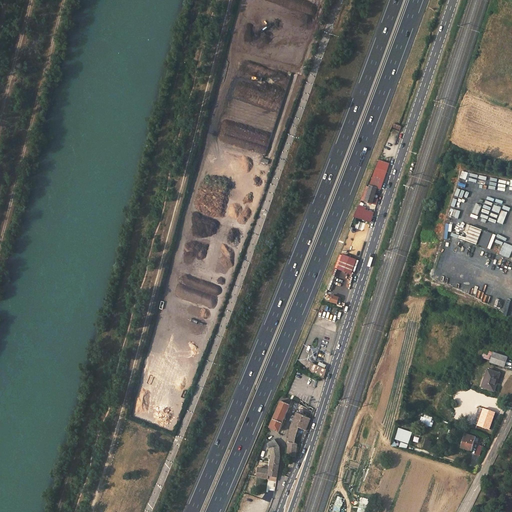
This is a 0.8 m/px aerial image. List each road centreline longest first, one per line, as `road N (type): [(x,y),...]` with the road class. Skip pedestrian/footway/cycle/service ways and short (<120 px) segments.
road 1 (motorway): [(396,0),(192,511)]
road 2 (motorway): [(212,511),(416,0)]
road 3 (unclassified): [(338,0),(147,511)]
road 4 (secondary): [(285,511),(453,0)]
road 5 (track): [(90,511),(230,0)]
road 6 (track): [(57,511),(197,0)]
road 7 (track): [(31,0),(0,119)]
